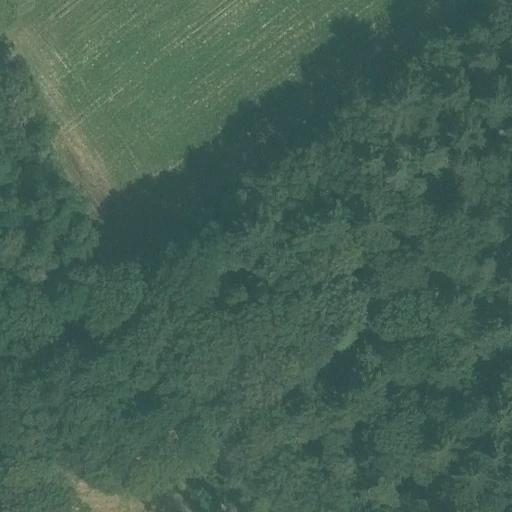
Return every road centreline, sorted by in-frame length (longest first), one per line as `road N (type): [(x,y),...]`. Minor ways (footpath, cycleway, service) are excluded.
road 1 (track): [(480,0),(77,317)]
road 2 (track): [(511,156),(292,258),(120,353)]
road 3 (unclassified): [(307,511),(0,251)]
